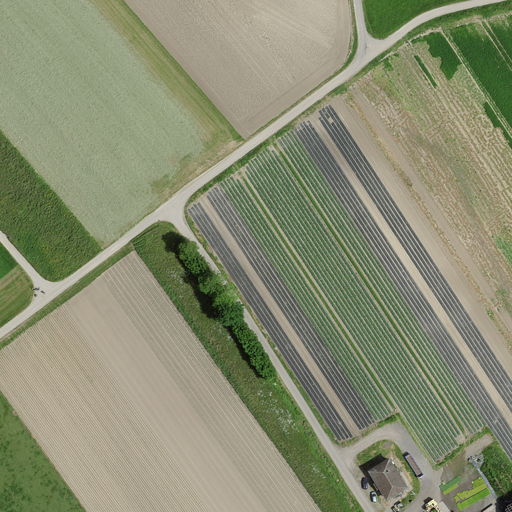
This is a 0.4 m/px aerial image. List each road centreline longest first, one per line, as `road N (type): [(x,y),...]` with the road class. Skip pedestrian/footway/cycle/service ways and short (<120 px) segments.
road 1 (unclassified): [(168,208),(410,25),(490,0)]
road 2 (residential): [(373,511),(168,208)]
road 3 (unclassified): [(0,335),(168,208)]
